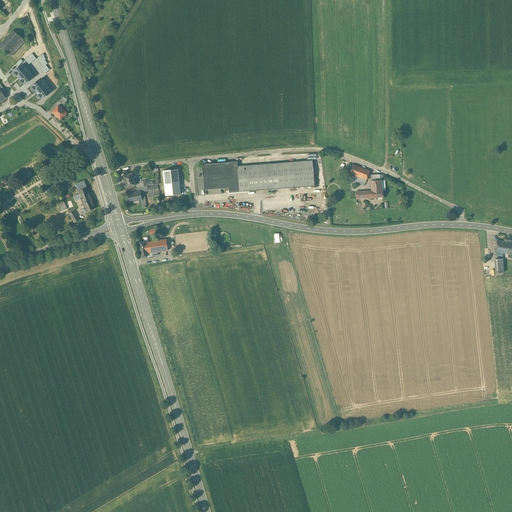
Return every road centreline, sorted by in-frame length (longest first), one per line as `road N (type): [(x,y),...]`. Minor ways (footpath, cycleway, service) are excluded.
road 1 (residential): [(461,224),(457,208),(331,151),(189,159)]
road 2 (secondary): [(206,511),(119,228)]
road 3 (tertiary): [(195,214),(332,231),(461,224)]
road 4 (secondary): [(95,147),(53,0)]
road 5 (tertiary): [(0,267),(119,228)]
